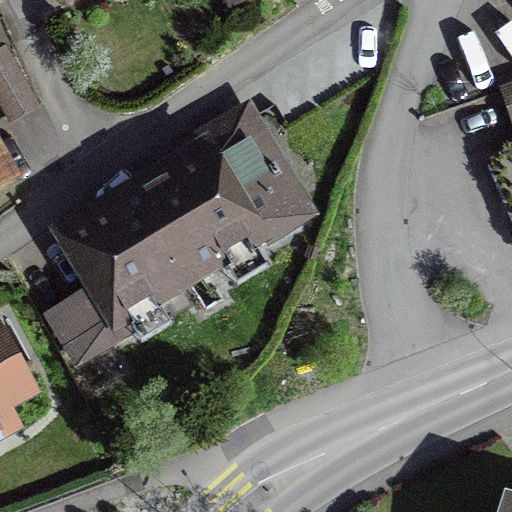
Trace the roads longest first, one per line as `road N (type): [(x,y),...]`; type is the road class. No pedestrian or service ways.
road 1 (residential): [(409,412),(384,266),(384,200),(407,86),(438,0)]
road 2 (residential): [(344,0),(214,83),(0,241)]
road 3 (tertiary): [(241,511),(291,471),(409,412)]
